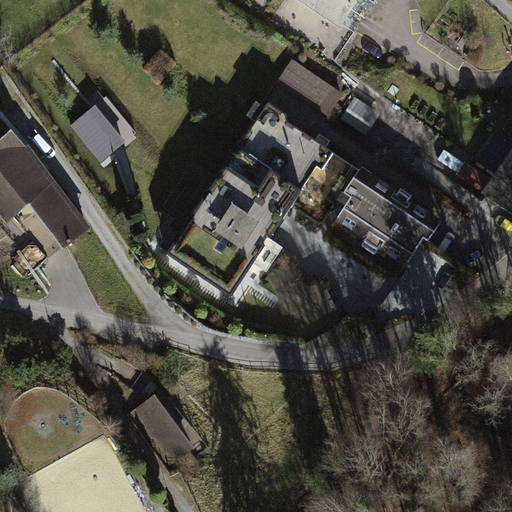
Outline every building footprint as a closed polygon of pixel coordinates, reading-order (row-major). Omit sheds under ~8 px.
[(303,0),(338,20),(350,0),(303,0)] [(343,105),(292,69),(279,88),(330,123),(343,105)] [(354,97),(343,120),(369,133),(381,110),(354,97)] [(266,104),(165,259),(230,301),(316,169),(323,174),(335,156),(287,125),(286,117),(266,104)] [(95,106),(69,127),(99,164),(125,144),(95,106)] [(0,217),(6,225),(28,207),(62,253),(92,233),(26,148),(24,151),(0,121),(0,217)] [(511,155),(482,200),(511,220),(511,155)] [(466,157),(461,175),(487,182),(493,164),(466,157)] [(349,202),(335,224),(405,270),(424,243),(429,246),(443,224),(362,171),(343,198),(349,202)] [(154,397),(129,415),(168,469),(193,450),(154,397)]
